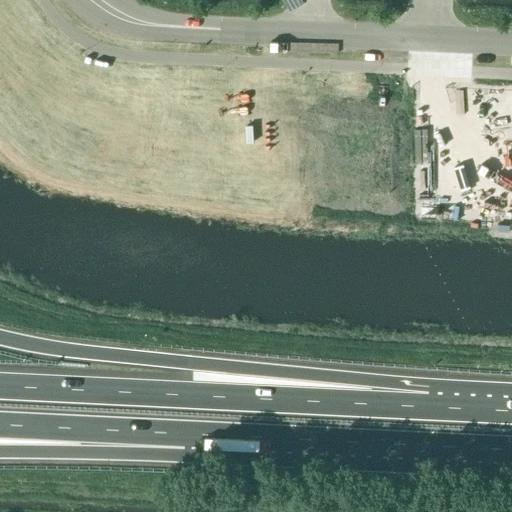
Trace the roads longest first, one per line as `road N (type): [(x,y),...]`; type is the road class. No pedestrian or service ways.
road 1 (trunk): [(433,407),(328,376),(0,341)]
road 2 (trunk): [(433,407),(0,386)]
road 3 (trunk): [(187,434),(511,450)]
road 4 (unclassified): [(511,44),(188,28)]
road 5 (trunk): [(0,452),(187,434)]
road 6 (trunk): [(0,425),(187,434)]
road 7 (unclassified): [(73,0),(137,33),(170,36),(188,28)]
